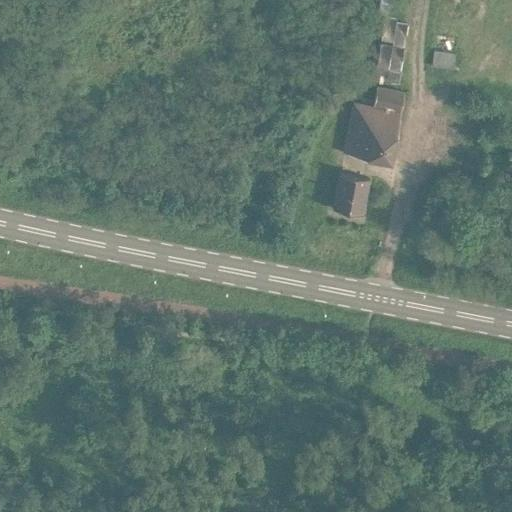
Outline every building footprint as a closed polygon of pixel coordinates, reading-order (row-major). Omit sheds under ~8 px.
[(454,52),(433,49),(430,64),(452,68),(454,52)] [(372,105),(353,101),(342,152),(389,161),(399,111),(403,91),(376,86),(372,105)] [(332,94),(323,93),(321,103),(329,105),(332,94)] [(331,207),(361,213),(368,177),(338,171),(331,207)] [(1,344),(0,345),(0,353),(6,355),(9,347),(1,344)]
